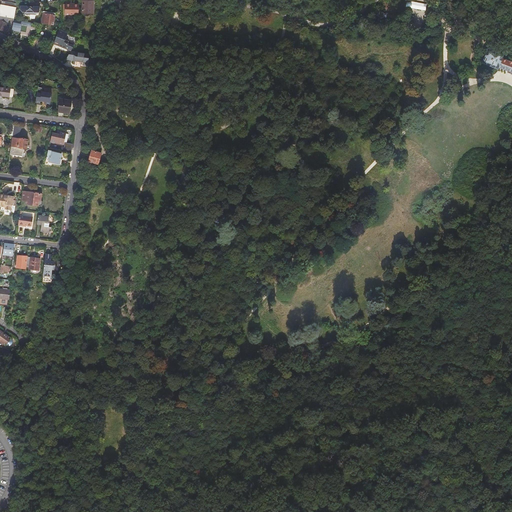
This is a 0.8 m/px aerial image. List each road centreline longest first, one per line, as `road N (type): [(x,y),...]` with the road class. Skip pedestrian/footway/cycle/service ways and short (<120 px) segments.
road 1 (track): [(486,511),(473,440),(459,418),(402,437),(297,435),(206,481),(142,499)]
road 2 (track): [(149,464),(164,419),(137,377),(137,359),(166,265),(175,200),(191,156),(246,97)]
road 3 (track): [(50,511),(68,494),(73,457),(46,416),(41,391),(48,371)]
road 4 (residential): [(81,125),(81,91),(72,77),(0,35)]
